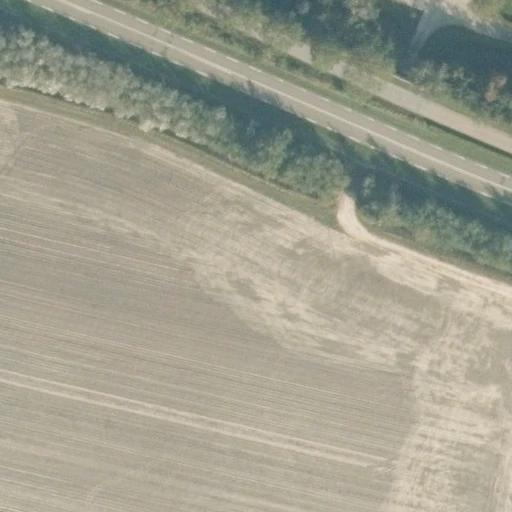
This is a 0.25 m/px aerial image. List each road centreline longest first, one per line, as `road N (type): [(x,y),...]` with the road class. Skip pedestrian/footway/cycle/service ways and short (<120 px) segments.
road 1 (primary): [(511,185),(60,0)]
road 2 (unclassified): [(511,141),(203,0)]
road 3 (unclassified): [(511,32),(434,13),(404,66)]
